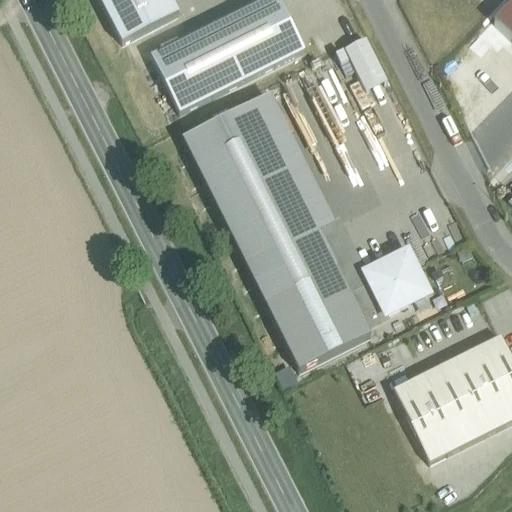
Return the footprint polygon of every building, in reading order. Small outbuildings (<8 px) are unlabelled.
[(179,20),(168,0),(95,0),(122,50),(179,20)] [(275,0),(150,63),(179,120),(304,57),(275,0)] [(511,9),(494,28),(511,45),(511,9)] [(373,42),(338,58),(349,79),(357,75),(368,98),(394,86),(373,42)] [(254,109),(316,234),(331,227),(268,102),(254,109)] [(182,145),(265,311),(337,275),(316,234),(254,109),(182,145)] [(334,225),(331,227),(316,234),(337,275),(339,280),(357,271),(334,225)] [(381,310),(386,321),(427,300),(406,260),(365,280),(381,310)] [(339,280),(337,275),(265,311),(298,378),(370,342),(360,320),(349,299),(339,280)] [(381,310),(365,280),(360,283),(364,291),(349,299),(360,320),(381,310)] [(393,397),(429,469),(511,427),(511,368),(500,344),(393,397)]
